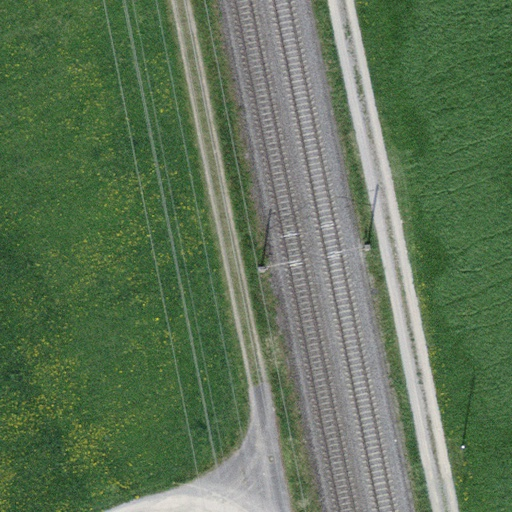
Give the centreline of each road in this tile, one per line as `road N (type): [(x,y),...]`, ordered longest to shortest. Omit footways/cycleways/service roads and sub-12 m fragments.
road 1 (track): [(455,511),(350,0)]
road 2 (track): [(178,0),(279,511)]
road 3 (track): [(157,511),(273,479)]
